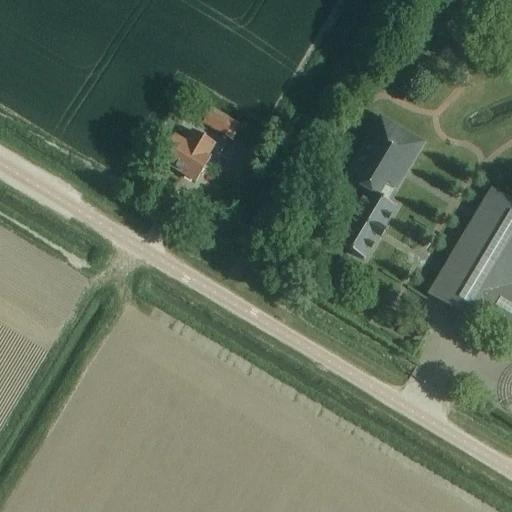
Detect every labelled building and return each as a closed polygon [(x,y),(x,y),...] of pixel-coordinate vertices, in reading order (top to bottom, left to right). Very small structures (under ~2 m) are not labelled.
[(209,112),(202,125),(226,138),(232,142),(240,128),(233,125),(209,112)] [(395,189),(401,177),(402,176),(406,169),(421,144),(380,120),(345,180),(366,193),(336,244),(364,261),(396,209),(377,197),(385,184),(393,189),(394,190),(395,189)] [(215,145),(192,131),(185,143),(174,137),(159,161),(196,183),(211,158),(207,157),(215,145)] [(511,211),(494,201),(438,293),(484,321),(486,317),(511,332),(511,294),(503,289),(511,274),(511,211)] [(390,264),(412,242),(400,229),(377,252),(390,264)]
